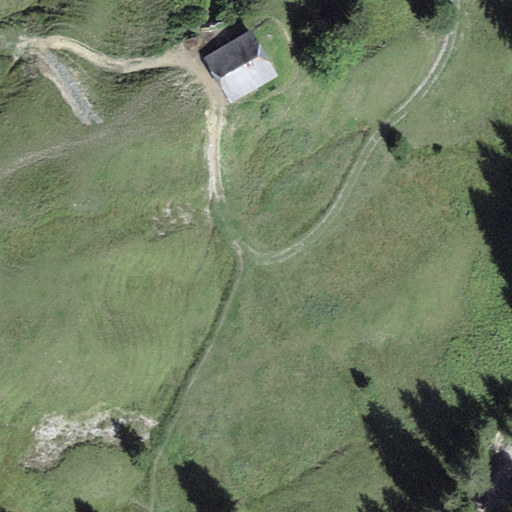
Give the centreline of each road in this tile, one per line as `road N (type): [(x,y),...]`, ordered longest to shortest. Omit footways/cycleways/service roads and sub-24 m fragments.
road 1 (track): [(0,40),(67,49),(123,70),(146,61),(175,64),(206,102),(215,212),(252,258)]
road 2 (track): [(252,258),(285,256),(316,231),(372,139),(424,87),(449,31),(452,0)]
